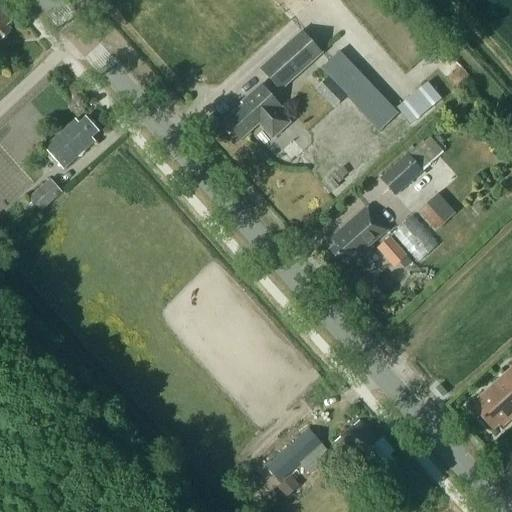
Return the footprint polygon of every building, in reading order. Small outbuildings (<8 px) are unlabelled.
[(13,32),(9,27),(14,23),(0,7),(0,40),(2,43),(13,32)] [(260,69),(280,91),(323,53),(303,31),(260,69)] [(369,83),(340,52),(321,70),(329,79),(348,99),(350,101),(369,83)] [(348,99),(329,79),(317,90),(336,110),(348,99)] [(427,82),(396,108),(410,124),(441,98),(427,82)] [(241,105),(243,107),(219,128),(235,146),(259,126),(272,141),(289,126),(278,113),(281,111),(261,88),(241,105)] [(100,133),(87,119),(81,124),(77,120),(46,147),(66,170),(97,143),(93,138),(100,133)] [(440,156),(444,153),(430,136),(407,156),(421,172),(440,156)] [(421,172),(407,156),(380,179),(395,196),(421,172)] [(65,193),(53,180),(32,197),(44,211),(65,193)] [(333,181),(324,188),(331,196),(339,188),(333,181)] [(436,230),(455,213),(437,193),(418,210),(436,230)] [(348,259),(352,263),(387,232),(366,208),(330,240),(334,244),(328,250),(342,265),(348,259)] [(441,245),(433,236),(416,216),(394,235),(419,264),(441,245)] [(406,268),(412,263),(391,237),(377,248),(394,268),(401,262),(406,268)] [(511,369),(494,386),(496,388),(475,407),(479,410),(477,413),(492,429),(498,423),(502,427),(511,418),(511,369)] [(394,472),(390,467),(396,462),(391,457),(395,453),(384,441),(380,445),(361,424),(339,443),(373,482),(379,477),(384,482),(394,472)] [(280,482),(323,444),(311,430),(268,469),(271,473),(280,482)] [(287,498),(301,486),(292,475),(282,484),(278,488),(287,498)]
